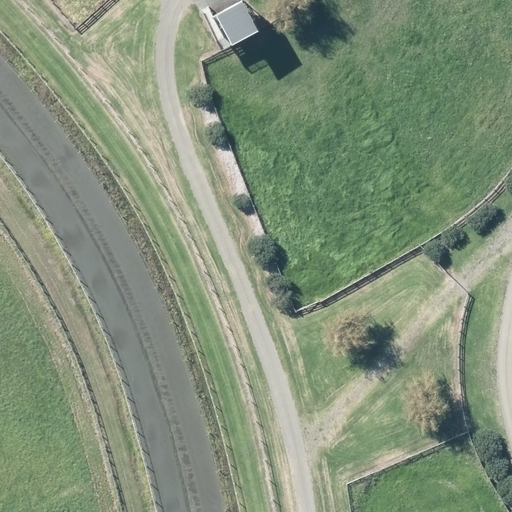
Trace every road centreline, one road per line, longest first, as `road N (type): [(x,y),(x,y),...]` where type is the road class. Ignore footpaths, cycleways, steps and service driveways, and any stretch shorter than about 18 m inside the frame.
road 1 (track): [(180,0),(175,38),(317,511)]
road 2 (track): [(298,445),(511,229)]
